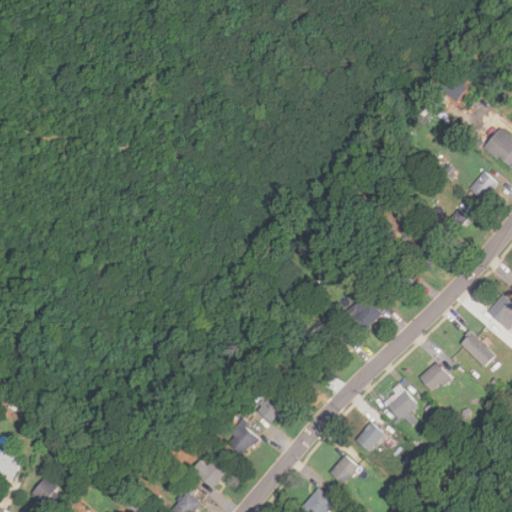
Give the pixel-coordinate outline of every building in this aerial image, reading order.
[(511,170),(511,135),(503,127),(486,144),(511,170)] [(499,183),(485,171),(471,188),(485,200),(499,183)] [(455,240),(472,220),(458,208),(440,228),(455,240)] [(446,249),(433,237),(414,256),(427,268),(446,249)] [(414,283),(402,270),(386,285),(397,298),(414,283)] [(511,297),(507,293),(490,312),(511,332),(511,297)] [(362,330),(382,316),(367,296),(347,311),(362,330)] [(349,343),(337,329),(320,345),(333,358),(349,343)] [(462,343),(485,366),(496,355),(473,332),(462,343)] [(317,371),(304,359),(289,377),(302,389),(317,371)] [(451,376),(438,361),(420,376),(433,392),(451,376)] [(384,400),(401,419),(418,404),(402,385),(384,400)] [(272,421),(287,404),(274,392),(259,409),(272,421)] [(243,455),(260,436),(242,420),(225,439),(243,455)] [(386,434),(372,422),(357,438),(370,450),(386,434)] [(0,476),(12,482),(22,461),(0,450),(0,476)] [(359,466),(345,455),(331,472),(345,484),(359,466)] [(229,470),(214,457),(199,474),(213,487),(229,470)] [(33,492),(53,511),(67,498),(47,478),(33,492)] [(321,487),(305,508),(310,511),(327,511),(337,501),(321,487)] [(193,511),(202,503),(188,491),(171,510),(173,511),(193,511)]
